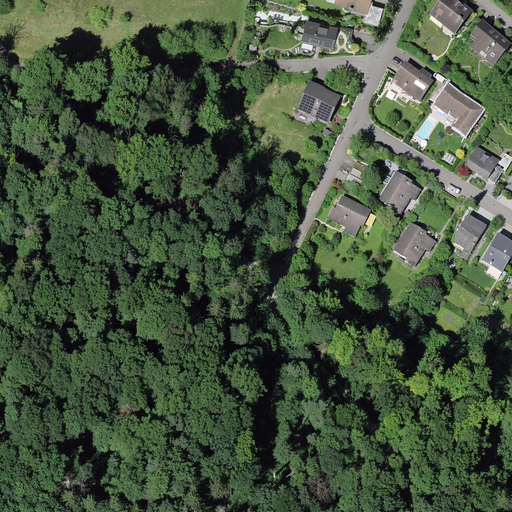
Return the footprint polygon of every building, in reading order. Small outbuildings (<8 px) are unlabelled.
[(331,0),(331,5),(369,14),(372,0),(331,0)] [(474,14),(455,0),(442,0),(429,18),(456,38),(474,14)] [(511,42),(483,19),(470,35),(475,39),(470,46),(494,65),(511,42)] [(300,42),(335,50),(339,31),(304,23),(300,42)] [(434,84),(404,65),(392,85),(422,104),(434,84)] [(331,126),(344,100),(310,84),(297,110),(331,126)] [(485,113),(447,89),(432,112),(471,136),(485,113)] [(501,162),(477,149),(467,169),(490,182),(501,162)] [(371,172),(357,164),(346,182),(360,190),(371,172)] [(412,181),(395,171),(377,201),(400,215),(411,197),(415,200),(421,189),(411,183),(412,181)] [(374,213),(342,197),(328,224),(360,240),(374,213)] [(490,228),(468,216),(451,245),(472,258),(490,228)] [(438,240),(412,224),(393,254),(419,270),(438,240)] [(511,263),(511,240),(500,234),(483,263),(505,276),(511,263)]
